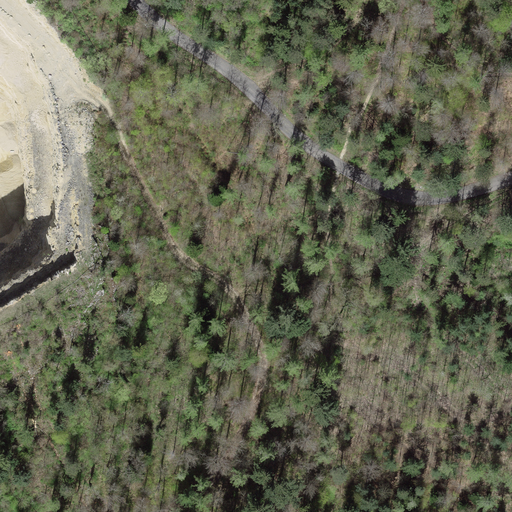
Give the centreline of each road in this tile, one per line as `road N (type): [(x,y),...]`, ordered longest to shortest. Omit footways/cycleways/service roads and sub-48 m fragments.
road 1 (track): [(169,511),(232,454),(263,368),(253,326),(218,282),(182,257),(100,106)]
road 2 (unclassified): [(511,180),(436,200),(376,189),(319,156),(132,0)]
road 3 (track): [(364,0),(331,53),(252,97)]
